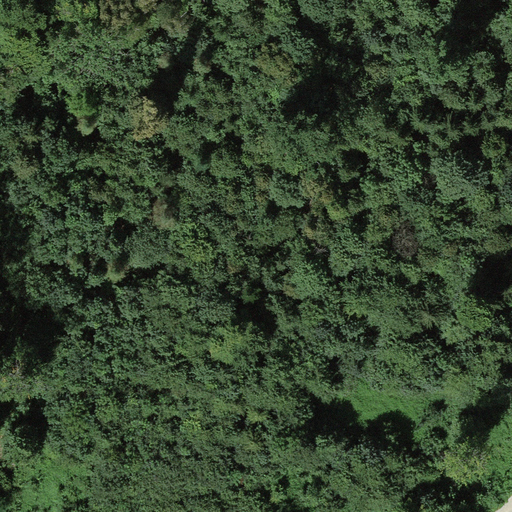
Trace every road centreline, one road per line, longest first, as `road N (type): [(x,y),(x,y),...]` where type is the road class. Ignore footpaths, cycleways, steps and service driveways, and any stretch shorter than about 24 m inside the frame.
road 1 (track): [(468,0),(511,61),(511,497),(502,511)]
road 2 (track): [(198,0),(0,100)]
